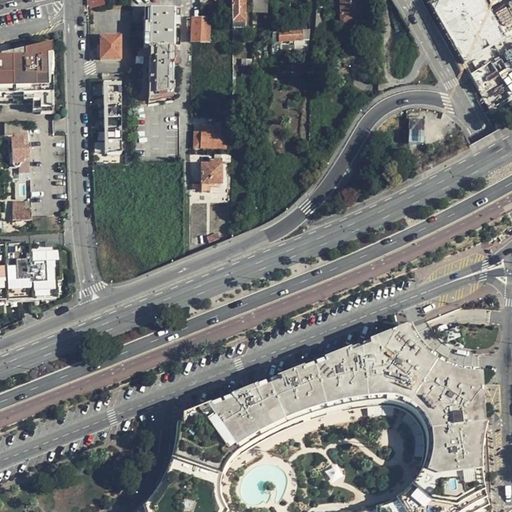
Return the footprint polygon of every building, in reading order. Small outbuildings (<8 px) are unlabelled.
[(245,23),(245,0),(231,0),(231,13),(231,23),(244,23),(245,23)] [(252,0),(253,12),(269,12),(269,0),(252,0)] [(340,0),(340,23),(353,23),(354,17),(361,17),(361,0),(340,0)] [(429,0),(490,109),(511,95),(511,0),(505,3),(503,0),(429,0)] [(178,48),(179,11),(172,10),(143,10),(143,48),(149,48),(148,98),(172,94),(174,48),(178,48)] [(208,20),(199,20),(191,19),(190,42),(208,42),(208,20)] [(308,28),(302,28),(302,31),(302,41),(299,41),(298,52),(305,52),(306,52),(308,28)] [(278,43),(299,41),(302,41),(302,31),(277,33),(278,43)] [(119,37),(100,37),(100,61),(119,60),(119,37)] [(190,81),(204,82),(206,45),(192,45),(190,81)] [(0,98),(32,98),(32,104),(32,113),(40,113),(40,111),(53,110),(51,46),(12,55),(12,61),(3,62),(3,60),(0,59),(0,98)] [(242,66),(251,67),(251,51),(243,52),(242,66)] [(304,68),(305,52),(298,52),(293,52),(292,67),(304,68)] [(120,84),(103,84),(103,96),(120,96),(120,84)] [(120,96),(103,96),(104,108),(120,108),(120,96)] [(120,108),(104,108),(104,120),(120,120),(120,108)] [(120,120),(104,120),(104,132),(121,131),(120,120)] [(201,131),(193,131),(194,147),(226,147),(226,121),(214,121),(214,125),(201,126),(201,131)] [(5,140),(10,140),(21,140),(21,135),(19,135),(18,125),(13,125),(5,126),(5,140)] [(121,143),(121,131),(104,132),(104,144),(121,143)] [(22,140),(21,140),(10,140),(10,164),(23,164),(22,162),(28,161),(27,149),(22,149),(22,140)] [(121,155),(121,143),(104,144),(104,155),(121,155)] [(274,181),(291,180),(290,162),(273,163),(274,181)] [(201,192),(210,192),(210,184),(220,184),(220,163),(201,163),(201,192)] [(13,220),(30,220),(30,209),(12,210),(12,220),(13,220)] [(209,241),(219,237),(217,232),(207,236),(209,241)] [(53,249),(31,251),(32,273),(54,273),(53,249)] [(31,251),(5,252),(6,274),(32,273),(31,251)] [(56,294),(54,273),(32,273),(6,274),(6,297),(54,295),(56,294)] [(55,300),(54,295),(6,297),(6,303),(55,300)] [(485,511),(480,495),(475,476),(474,460),(474,441),(477,421),(477,419),(481,419),(479,370),(451,366),(443,364),(426,354),(418,347),(405,328),(182,415),(181,437),(175,461),(170,474),(162,489),(152,503),(142,511),(220,511),(218,510),(215,502),(212,494),(211,486),(212,477),(215,468),(222,456),(233,445),(245,436),(273,421),(294,411),(313,405),(353,394),(370,392),(379,391),(394,392),(401,394),(409,398),(417,405),(423,411),(429,421),(432,427),(433,436),(432,451),(430,462),(426,472),(422,479),(415,488),(405,497),(398,501),(392,504),(375,511),(370,511),(485,511)]
